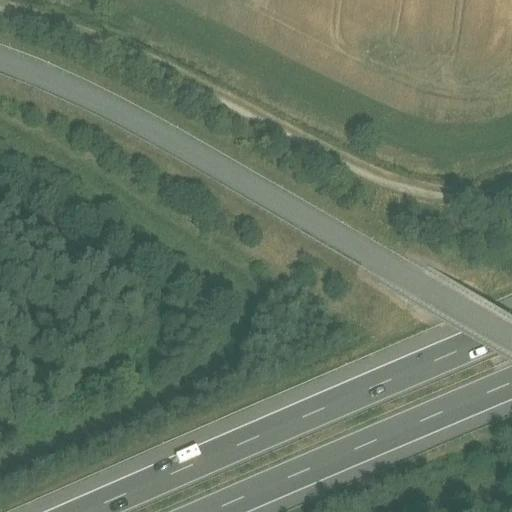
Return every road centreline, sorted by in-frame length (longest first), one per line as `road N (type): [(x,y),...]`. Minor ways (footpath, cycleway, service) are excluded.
road 1 (unclassified): [(511,345),(213,174),(0,70)]
road 2 (motorway): [(511,335),(100,511)]
road 3 (motorway): [(229,511),(511,390)]
